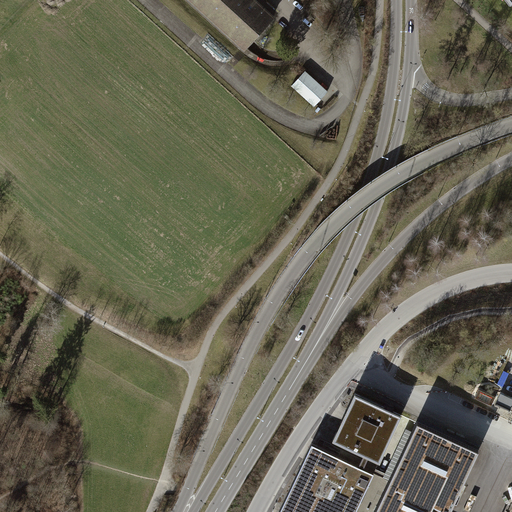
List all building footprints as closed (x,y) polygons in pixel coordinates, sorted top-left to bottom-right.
[(252,40),(273,17),(253,0),(192,0),(245,48),(249,44),(252,40)] [(263,0),(253,0),(273,17),(277,12),(263,0)] [(305,71),(292,86),(314,106),(316,104),(328,91),(305,71)] [(511,380),(511,373),(503,371),(499,384),(509,387),(511,380)] [(493,399),(511,407),(511,396),(496,390),(493,399)] [(401,415),(355,393),(334,439),(379,460),(401,415)] [(389,482),(450,510),(477,449),(416,421),(389,482)] [(355,511),(374,472),(312,443),(279,511),(355,511)] [(345,447),(341,456),(367,467),(368,464),(376,467),(379,460),(345,447)] [(449,511),(450,510),(389,482),(375,511),(449,511)]
